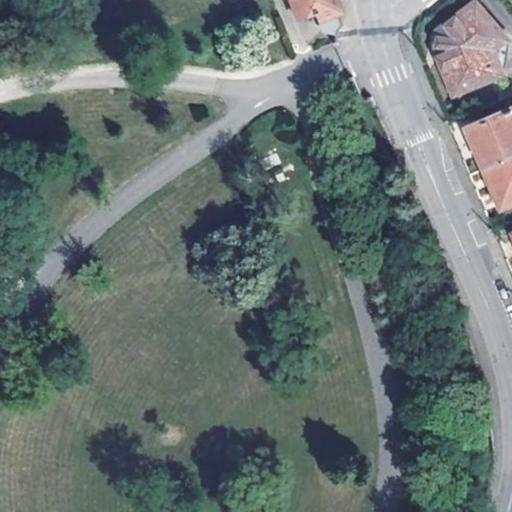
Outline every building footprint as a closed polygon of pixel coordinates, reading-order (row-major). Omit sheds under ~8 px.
[(341,10),(336,0),(289,0),(296,17),(315,10),(319,19),(338,13),(341,10)] [(503,71),(493,47),(505,37),(507,36),(480,0),(442,29),(438,46),(456,90),(503,71)] [(503,71),(505,37),(493,47),(503,71)] [(490,168),(511,158),(511,113),(474,128),(490,168)] [(511,158),(490,168),(507,207),(511,204),(511,158)]
